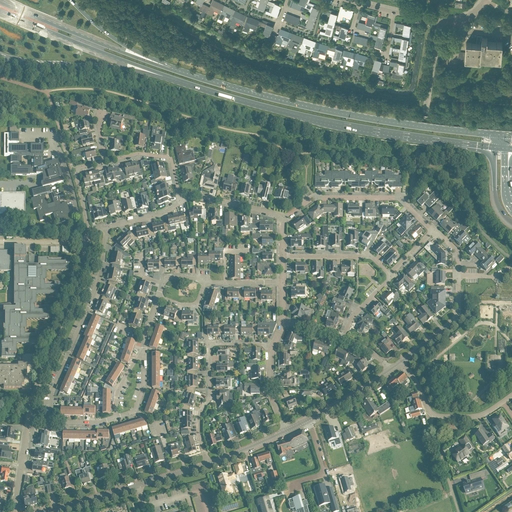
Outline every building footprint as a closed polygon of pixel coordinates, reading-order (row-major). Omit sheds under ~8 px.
[(203,0),(196,0),(196,2),(202,4),(199,9),(202,10),(205,5),(202,3),(203,3),(204,2),(203,1),(203,0)] [(221,14),(225,5),(213,0),(210,7),(208,6),(205,12),(203,11),(201,16),(205,18),(208,13),(212,15),(214,11),(221,14)] [(266,4),(267,4),(267,3),(268,0),(267,0),(257,0),(260,1),(258,8),(253,6),(252,8),(263,12),(266,4)] [(280,8),(281,5),(270,1),(268,0),(267,3),(267,4),(274,6),(271,13),(266,11),(266,13),(276,17),(280,9),(280,8)] [(317,15),(320,7),(308,3),(308,4),(306,4),(305,6),(304,7),(312,10),(309,16),(302,13),(302,14),(315,19),(316,16),(317,16),(317,15)] [(232,19),(236,11),(225,5),(221,14),(218,18),(223,21),(226,16),(232,19)] [(353,10),(353,9),(351,9),(350,8),(350,9),(341,6),(337,20),(339,21),(342,13),(351,16),(353,10)] [(334,24),(338,12),(327,9),(326,11),(323,10),(322,14),(330,16),(328,22),(334,24)] [(247,16),(236,11),(232,19),(229,24),(231,25),(229,30),(233,32),(236,25),(235,25),(237,21),(243,24),(247,16)] [(315,21),(315,19),(302,14),(301,17),(308,20),(306,26),(301,24),(300,26),(311,30),(314,22),(315,21)] [(377,16),(376,16),(369,14),(366,24),(366,25),(369,25),(372,26),(373,24),(375,25),(375,23),(377,16)] [(259,25),(260,21),(248,17),(243,30),(248,32),(250,27),(257,30),(259,25)] [(274,24),(271,23),(263,20),(262,22),(260,21),(259,25),(266,27),(264,34),(270,36),(268,39),(271,40),(273,35),(270,34),(271,33),(271,32),(274,24)] [(333,28),(334,28),(334,26),(334,24),(328,22),(320,20),(319,24),(327,26),(325,32),(320,31),(320,33),(331,36),(333,28)] [(385,34),(387,26),(375,23),(375,25),(373,24),(372,26),(372,28),(379,30),(378,36),(384,38),(384,36),(385,36),(385,35),(385,34)] [(345,40),(347,33),(347,32),(348,30),(347,30),(348,28),(334,24),(334,26),(334,28),(341,30),(339,36),(334,35),(334,37),(345,40)] [(411,25),(404,24),(403,35),(406,35),(406,37),(411,38),(412,32),(410,31),(410,29),(411,28),(410,28),(411,25)] [(290,42),(293,33),(281,29),(278,36),(276,36),(273,41),(274,42),(281,44),(283,39),(290,42)] [(301,46),(304,38),(293,33),(290,42),(288,47),(293,49),(295,44),(301,46)] [(383,40),(384,38),(378,36),(370,34),(369,38),(377,40),(375,46),(370,45),(369,47),(380,50),(383,41),(383,42),(383,40)] [(410,44),(411,38),(406,37),(405,39),(392,37),(391,44),(393,44),(394,41),(401,42),(400,48),(407,50),(407,47),(408,47),(408,46),(408,44),(410,44)] [(316,42),(304,38),(301,46),(299,51),(304,53),(306,48),(310,49),(308,54),(311,55),(316,42)] [(502,42),(497,42),(497,43),(487,42),(487,38),(482,38),(482,40),(478,40),(478,45),(471,44),(472,43),(466,42),(465,52),(465,55),(465,58),(480,60),(481,57),(496,58),(501,58),(502,42)] [(316,42),(315,47),(313,56),(318,57),(319,53),(326,55),(329,46),(316,42)] [(331,46),(330,50),(336,52),(334,58),(340,60),(341,57),(341,56),(343,48),(332,45),(331,46)] [(407,52),(407,50),(400,48),(398,48),(398,52),(400,52),(399,59),(402,59),(402,61),(408,62),(409,56),(406,56),(406,53),(407,53),(407,52)] [(353,62),(356,54),(344,50),(340,64),(346,65),(347,61),(353,62)] [(367,61),(368,57),(356,54),(353,62),(352,67),(358,69),(359,64),(366,66),(367,61)] [(387,65),(381,64),(382,59),(371,56),(370,57),(368,57),(367,61),(375,63),(372,72),(378,73),(379,71),(383,72),(383,71),(386,71),(387,65)] [(407,69),(408,62),(402,61),(402,63),(390,61),(389,65),(387,65),(386,71),(383,71),(383,72),(382,73),(390,74),(390,72),(389,72),(390,65),(398,66),(397,73),(393,72),(392,78),(400,79),(400,74),(403,74),(404,72),(404,71),(404,68),(407,69)] [(88,116),(90,110),(78,107),(76,115),(82,117),(83,115),(88,116)] [(123,118),(116,117),(112,116),(110,123),(112,123),(111,128),(121,130),(123,118)] [(90,129),(88,122),(82,124),(81,121),(74,123),(75,128),(76,128),(80,135),(87,133),(87,129),(90,129)] [(161,143),(164,143),(166,133),(163,132),(162,136),(157,135),(158,128),(153,127),(152,137),(155,138),(154,144),(155,144),(154,149),(161,150),(161,143)] [(148,138),(149,133),(149,131),(144,130),(143,135),(136,135),(135,146),(144,147),(145,138),(148,138)] [(43,154),(43,145),(19,145),(17,145),(17,142),(19,142),(19,134),(4,134),(4,156),(11,156),(11,163),(13,163),(13,165),(11,165),(11,175),(30,175),(30,174),(40,175),(40,174),(43,174),(43,182),(41,183),(42,188),(32,190),(33,197),(38,196),(38,197),(31,199),(34,209),(37,209),(39,217),(40,221),(45,220),(44,219),(46,219),(45,215),(53,213),(56,225),(61,223),(67,221),(68,224),(72,223),(67,202),(62,204),(62,205),(61,205),(58,197),(64,196),(62,189),(57,190),(56,187),(52,188),(51,185),(64,182),(62,177),(61,174),(58,161),(45,164),(45,166),(43,166),(43,163),(43,159),(43,154)] [(93,144),(92,136),(82,139),(81,135),(74,137),(76,142),(82,141),(83,146),(93,144)] [(111,151),(120,151),(119,151),(119,144),(123,144),(123,137),(117,137),(116,141),(111,141),(111,151)] [(180,147),(176,148),(177,155),(178,155),(178,157),(180,165),(184,163),(195,161),(194,156),(193,151),(186,153),(185,145),(181,146),(180,146),(180,147)] [(97,157),(95,150),(89,151),(88,148),(80,150),(81,153),(85,152),(87,159),(97,157)] [(141,162),(142,168),(152,165),(154,174),(165,171),(164,165),(156,166),(155,162),(144,161),(141,162)] [(138,162),(131,164),(134,177),(134,178),(138,177),(144,176),(143,169),(140,170),(138,162)] [(134,177),(131,164),(124,166),(126,173),(123,174),(125,180),(125,181),(126,185),(127,184),(126,180),(130,179),(130,178),(134,177)] [(194,172),(192,165),(182,167),(183,170),(181,171),(182,177),(183,177),(184,182),(186,182),(186,184),(187,184),(186,182),(191,181),(192,182),(192,180),(193,180),(192,173),(194,172)] [(220,172),(215,165),(208,170),(211,174),(210,174),(203,173),(200,185),(216,189),(220,172)] [(125,180),(123,174),(123,173),(120,174),(118,167),(112,169),(115,181),(121,180),(121,182),(125,181),(125,180)] [(115,181),(112,169),(105,170),(107,177),(103,177),(105,185),(109,184),(108,183),(115,181)] [(167,178),(165,171),(154,174),(155,178),(152,179),(153,181),(151,182),(152,185),(154,184),(160,183),(159,180),(167,178)] [(99,172),(92,173),(94,182),(95,185),(99,184),(100,187),(105,186),(105,185),(103,177),(100,178),(99,172)] [(329,184),(329,183),(332,183),(332,175),(332,172),(325,172),(325,176),(315,176),(315,188),(325,188),(325,186),(326,186),(327,185),(328,185),(329,184)] [(342,184),(342,183),(345,183),(345,172),(338,172),(338,176),(332,176),(332,175),(332,183),(332,188),(339,188),(339,186),(340,186),(341,185),(342,185),(342,184)] [(358,188),(358,175),(352,175),(352,172),(345,172),(345,183),(348,183),(348,184),(349,185),(350,186),(352,186),(352,188),(358,188)] [(369,184),(369,183),(372,183),(372,172),(365,172),(365,176),(359,176),(359,175),(358,175),(358,188),(365,188),(365,186),(366,186),(367,185),(368,185),(369,184)] [(385,188),(385,183),(385,175),(379,175),(379,172),(372,172),(372,183),(375,183),(375,184),(375,185),(376,185),(377,186),(378,186),(378,188),(385,188)] [(402,188),(402,176),(392,176),(392,172),(385,172),(385,175),(385,183),(388,183),(388,184),(389,185),(391,186),(392,186),(392,188),(402,188)] [(94,182),(92,173),(86,175),(86,177),(83,178),(86,187),(91,186),(90,183),(94,182)] [(238,179),(233,178),(233,180),(223,178),(221,189),(224,189),(223,190),(231,192),(231,191),(235,192),(238,179)] [(164,182),(160,183),(154,184),(155,188),(156,188),(158,194),(169,191),(168,185),(168,184),(165,185),(164,182)] [(253,195),(254,190),(255,186),(247,184),(246,186),(243,185),(241,192),(240,191),(239,194),(249,196),(249,194),(253,195)] [(271,197),(272,192),(273,189),(269,188),(270,185),(269,185),(268,184),(267,185),(266,184),(265,187),(259,186),(257,194),(263,195),(262,199),(267,200),(268,196),(271,197)] [(284,199),(287,187),(280,186),(279,191),(276,190),(274,198),(281,199),(281,198),(284,199)] [(293,201),(294,197),(295,195),(294,194),(295,189),(287,187),(284,199),(293,201)] [(171,198),(169,191),(158,194),(158,196),(158,197),(159,201),(157,201),(158,205),(165,203),(166,206),(169,204),(168,198),(171,198),(171,197),(171,198)] [(436,197),(438,195),(435,191),(429,197),(426,194),(417,202),(422,206),(425,204),(429,208),(439,199),(436,197)] [(138,202),(136,202),(137,207),(140,206),(141,209),(148,207),(147,203),(147,201),(150,200),(150,203),(150,202),(149,195),(148,192),(141,193),(142,197),(137,198),(138,202)] [(13,194),(0,194),(0,213),(25,214),(25,210),(25,208),(25,193),(16,193),(16,195),(13,195),(13,194)] [(136,207),(135,202),(134,198),(130,199),(130,201),(123,202),(125,213),(133,211),(133,208),(136,207)] [(121,211),(120,206),(120,204),(122,203),(121,201),(119,202),(119,201),(113,203),(114,206),(108,207),(110,214),(111,216),(116,215),(116,213),(122,211),(121,211)] [(93,208),(90,209),(90,213),(93,212),(95,220),(104,218),(104,217),(108,216),(106,210),(105,203),(100,204),(101,208),(98,209),(96,209),(95,206),(93,206),(93,208)] [(436,206),(429,213),(436,221),(441,216),(443,219),(449,213),(447,211),(446,210),(443,213),(440,210),(442,208),(438,204),(436,206)] [(331,207),(328,207),(328,213),(330,213),(331,212),(334,212),(334,217),(342,217),(342,205),(334,205),(334,206),(331,206),(331,207)] [(354,214),(354,217),(362,217),(362,208),(359,208),(359,205),(355,205),(355,206),(352,206),(352,205),(349,205),(349,206),(348,206),(348,214),(354,214)] [(379,218),(379,208),(373,208),(373,205),(366,205),(366,211),(365,211),(365,218),(379,218)] [(328,215),(328,213),(328,207),(324,207),(324,206),(321,208),(318,206),(308,213),(313,220),(324,213),(326,213),(326,215),(328,215)] [(202,211),(202,207),(194,207),(194,211),(189,212),(191,220),(194,219),(198,219),(198,216),(202,216),(202,217),(205,217),(205,212),(204,212),(204,211),(202,211)] [(396,220),(402,214),(396,209),(394,209),(394,208),(387,207),(382,207),(382,215),(390,215),(390,218),(394,218),(396,220)] [(219,220),(219,211),(217,209),(211,209),(210,210),(210,214),(211,215),(212,215),(212,222),(216,222),(216,227),(222,227),(222,220),(219,220)] [(180,214),(178,214),(180,224),(186,222),(187,227),(190,227),(188,220),(185,221),(184,213),(180,213),(180,214)] [(169,224),(167,225),(168,232),(171,231),(170,226),(175,225),(173,215),(170,216),(167,217),(169,224)] [(225,227),(222,227),(222,237),(226,237),(226,230),(230,230),(230,226),(237,226),(237,223),(237,218),(234,218),(234,215),(226,215),(225,227)] [(406,231),(412,226),(410,223),(412,221),(410,219),(411,219),(408,216),(407,216),(406,216),(399,223),(401,226),(396,231),(401,236),(406,231)] [(307,227),(312,224),(307,217),(302,220),(301,218),(292,224),(297,231),(306,225),(307,227)] [(241,219),(241,224),(241,232),(252,232),(252,229),(252,224),(248,224),(248,219),(241,219)] [(456,231),(461,226),(459,224),(458,225),(456,224),(454,226),(447,219),(441,226),(449,233),(453,229),(455,232),(456,231)] [(252,221),(252,224),(252,229),(260,229),(260,231),(272,231),(272,223),(269,223),(265,223),(265,221),(252,221)] [(160,222),(157,223),(160,232),(165,231),(165,232),(168,232),(167,225),(164,226),(163,222),(161,223),(160,222)] [(462,243),(468,237),(463,232),(469,226),(465,222),(461,226),(456,231),(460,235),(458,236),(457,236),(454,239),(457,242),(457,243),(460,246),(463,243),(462,243)] [(153,229),(150,230),(152,237),(155,236),(154,234),(160,232),(157,223),(154,223),(154,224),(152,224),(153,229)] [(412,226),(405,234),(408,237),(412,240),(413,239),(415,241),(420,236),(419,235),(423,231),(421,229),(418,226),(416,227),(415,229),(412,226)] [(144,227),(141,228),(144,237),(149,236),(149,237),(152,237),(150,230),(148,230),(147,227),(144,227)] [(325,247),(325,238),(328,238),(328,227),(323,227),(323,238),(317,238),(317,247),(325,247)] [(373,243),(379,234),(381,229),(378,227),(375,232),(366,232),(366,233),(364,235),(362,238),(362,239),(364,240),(362,243),(368,247),(370,242),(373,243)] [(137,233),(132,234),(136,240),(139,240),(138,239),(144,237),(141,228),(138,228),(138,229),(136,229),(137,233)] [(358,233),(358,230),(351,230),(351,233),(351,237),(347,237),(347,247),(355,247),(355,242),(355,240),(358,240),(358,237),(358,233)] [(123,235),(120,237),(128,244),(130,246),(134,242),(136,240),(132,234),(130,231),(126,235),(125,233),(123,235)] [(332,237),(332,247),(339,247),(339,241),(343,241),(343,233),(339,233),(339,237),(332,237)] [(272,238),(269,238),(267,238),(267,234),(252,234),(252,240),(258,240),(258,241),(262,244),(262,245),(272,245),(272,238)] [(313,240),(313,235),(294,235),(294,238),(291,238),(291,247),(302,247),(302,239),(309,239),(309,240),(313,240)] [(117,244),(114,247),(118,249),(124,252),(126,250),(124,248),(128,244),(120,237),(118,239),(118,240),(117,241),(117,242),(116,243),(117,244)] [(381,242),(373,249),(378,254),(379,254),(383,250),(386,253),(392,246),(387,241),(384,238),(381,242)] [(479,258),(485,252),(480,248),(480,247),(475,241),(466,250),(472,256),(474,254),(479,258)] [(432,251),(437,257),(437,265),(445,265),(445,255),(444,254),(444,252),(437,245),(435,247),(433,245),(427,251),(432,251)] [(45,283),(45,281),(46,281),(46,273),(45,273),(45,270),(51,270),(51,272),(68,272),(68,264),(69,264),(69,259),(68,259),(38,259),(38,265),(33,265),(34,265),(34,264),(33,263),(32,262),(31,263),(30,263),(30,264),(30,265),(26,265),(26,247),(14,247),(14,305),(11,305),(10,303),(10,304),(3,305),(3,329),(4,329),(4,343),(1,343),(1,357),(15,357),(15,354),(16,354),(16,346),(15,346),(15,343),(21,343),(21,344),(38,344),(38,337),(40,337),(40,332),(38,332),(25,332),(25,329),(26,329),(26,322),(25,322),(25,319),(44,319),(44,320),(48,320),(48,313),(50,313),(50,308),(48,308),(35,307),(35,305),(36,305),(36,298),(35,298),(35,294),(54,294),(54,296),(58,296),(58,289),(60,289),(60,284),(58,284),(58,283),(45,283)] [(390,266),(397,259),(393,256),(396,253),(396,252),(392,248),(384,257),(386,259),(385,261),(390,266)] [(112,255),(111,258),(121,260),(123,261),(124,255),(123,255),(124,252),(118,249),(117,254),(113,253),(112,255)] [(259,249),(252,249),(252,254),(263,254),(263,260),(272,260),(272,253),(265,253),(265,251),(259,251),(259,249)] [(11,251),(0,250),(0,270),(10,271),(11,251)] [(495,262),(490,257),(490,256),(489,257),(485,252),(479,258),(483,263),(481,265),(486,271),(495,262)] [(193,264),(196,264),(196,254),(193,254),(193,255),(188,255),(188,258),(187,268),(191,268),(193,268),(193,264)] [(504,258),(501,255),(501,256),(496,261),(499,264),(498,264),(499,264),(504,258)] [(159,264),(162,264),(162,257),(159,257),(159,261),(154,261),(154,271),(157,271),(157,270),(159,270),(159,264)] [(171,268),(171,258),(165,258),(165,257),(162,257),(162,264),(165,264),(165,268),(167,268),(171,268)] [(176,264),(179,264),(179,257),(176,257),(176,258),(171,258),(171,268),(174,268),(176,268),(176,264)] [(187,268),(188,258),(184,258),(184,257),(179,257),(179,264),(182,264),(182,268),(184,268),(187,268)] [(111,261),(111,264),(114,265),(114,267),(120,269),(121,266),(122,266),(123,261),(121,260),(111,258),(111,261)] [(154,271),(154,261),(148,261),(148,260),(145,260),(145,267),(148,267),(148,270),(151,270),(151,271),(154,271)] [(427,269),(421,263),(418,265),(416,262),(406,272),(412,278),(416,274),(419,277),(424,272),(426,274),(427,274),(427,269)] [(272,275),(272,267),(267,267),(267,263),(257,263),(257,271),(265,271),(265,275),(272,275)] [(309,266),(305,265),(305,263),(300,263),(300,264),(296,264),(296,272),(305,272),(305,273),(309,273),(309,266)] [(320,263),(313,263),(313,274),(318,274),(318,278),(324,278),(324,272),(320,272),(320,263)] [(330,273),(335,273),(335,276),(336,277),(337,278),(338,278),(341,278),(341,275),(341,266),(337,266),(337,263),(330,263),(330,273)] [(347,274),(355,274),(355,263),(347,263),(347,266),(342,266),(342,273),(347,273),(347,274)] [(108,272),(108,275),(118,277),(120,277),(122,272),(120,272),(120,269),(114,267),(113,270),(109,269),(109,272),(108,272)] [(436,284),(444,284),(444,277),(445,277),(445,272),(440,272),(440,269),(432,269),(432,272),(436,272),(436,284)] [(404,274),(393,285),(399,291),(402,293),(406,289),(409,292),(415,286),(404,274)] [(108,278),(107,280),(111,281),(110,284),(117,286),(118,282),(116,282),(118,277),(108,275),(107,278),(108,278)] [(148,284),(149,281),(143,279),(142,282),(143,282),(141,287),(150,291),(151,288),(151,287),(152,285),(148,284)] [(104,287),(103,290),(112,294),(114,295),(116,290),(115,289),(117,286),(110,284),(109,286),(105,285),(104,287)] [(511,290),(499,291),(499,284),(497,284),(496,284),(496,290),(487,290),(475,302),(478,299),(497,300),(511,300),(511,290)] [(291,288),(291,299),(298,299),(298,297),(305,297),(305,285),(296,285),(296,288),(291,288)] [(149,293),(150,291),(141,287),(139,292),(138,292),(137,295),(144,297),(145,294),(148,296),(149,293)] [(445,290),(444,290),(444,287),(431,287),(431,300),(427,304),(436,314),(445,307),(445,290)] [(338,299),(343,301),(345,298),(349,300),(350,296),(351,296),(353,292),(352,292),(353,291),(346,288),(342,297),(339,296),(338,299)] [(208,293),(207,295),(217,299),(218,294),(220,294),(220,291),(214,289),(213,291),(209,290),(209,293),(208,293)] [(233,299),(233,289),(230,289),(228,289),(228,292),(225,292),(225,300),(228,300),(228,299),(233,299)] [(236,289),(233,289),(233,299),(239,299),(239,300),(242,300),(242,293),(239,293),(239,289),(236,289)] [(250,299),(250,289),(247,289),(245,289),(244,293),(242,293),(242,300),(245,300),(245,299),(250,299)] [(253,289),(250,289),(250,299),(256,299),(256,302),(259,302),(259,295),(256,295),(256,289),(253,289)] [(102,293),(101,295),(104,297),(103,299),(110,302),(111,299),(112,300),(114,295),(112,294),(103,290),(102,293)] [(388,306),(393,301),(394,303),(401,297),(394,290),(391,293),(388,296),(385,293),(380,298),(388,306)] [(267,301),(267,291),(264,291),(264,292),(261,292),(261,295),(259,295),(259,302),(261,302),(261,301),(267,301)] [(270,291),(267,291),(267,301),(272,301),(272,302),(275,302),(275,295),(273,295),(273,292),(270,292),(270,291)] [(143,300),(144,297),(137,295),(136,298),(139,299),(138,304),(147,307),(148,304),(149,302),(143,300)] [(207,299),(206,301),(215,304),(217,299),(207,295),(206,298),(207,299)] [(97,302),(96,305),(105,309),(107,304),(108,305),(110,302),(103,299),(102,302),(99,300),(98,303),(97,302)] [(334,310),(343,314),(346,307),(344,307),(345,304),(335,299),(332,304),(336,305),(334,310)] [(204,309),(203,312),(208,312),(208,311),(212,312),(213,309),(215,304),(206,301),(205,303),(204,306),(203,309),(204,309)] [(388,309),(384,305),(382,307),(376,302),(374,304),(374,305),(369,310),(374,315),(380,309),(384,313),(388,309)] [(146,310),(147,307),(138,304),(136,309),(135,309),(134,312),(140,314),(141,311),(145,312),(146,310)] [(95,308),(94,311),(98,312),(97,315),(103,318),(106,319),(109,311),(105,309),(96,305),(95,308)] [(303,317),(307,319),(310,311),(305,309),(305,308),(298,305),(297,307),(294,306),(291,314),(295,315),(294,317),(302,319),(303,317)] [(418,318),(423,324),(427,321),(427,322),(431,318),(430,317),(432,315),(425,306),(419,311),(422,315),(418,318)] [(169,318),(172,309),(169,308),(167,307),(166,311),(163,310),(161,317),(164,318),(164,316),(169,318)] [(175,310),(172,309),(169,318),(174,320),(174,321),(178,323),(179,316),(176,315),(178,311),(175,310)] [(188,321),(188,311),(185,311),(185,312),(182,312),(182,316),(179,316),(178,323),(182,323),(182,321),(188,321)] [(191,311),(188,311),(188,321),(193,321),(193,323),(196,323),(196,316),(194,316),(194,312),(191,312),(191,311)] [(325,319),(325,320),(325,321),(325,322),(326,323),(327,323),(326,326),(336,329),(339,321),(336,320),(338,315),(331,312),(328,311),(326,317),(325,319)] [(140,316),(140,314),(134,312),(133,314),(134,315),(132,320),(142,323),(143,320),(142,320),(143,318),(140,316)] [(406,328),(411,335),(419,328),(415,324),(417,322),(410,313),(407,316),(408,318),(404,320),(409,325),(406,328)] [(100,319),(94,316),(92,319),(91,319),(90,321),(98,324),(100,319)] [(373,320),(369,316),(365,320),(360,318),(358,324),(360,325),(357,330),(362,333),(363,332),(365,333),(368,332),(369,329),(372,323),(373,320)] [(236,322),(230,322),(230,326),(230,336),(233,336),(233,335),(236,335),(236,334),(236,332),(238,332),(238,325),(238,317),(236,317),(236,322)] [(141,326),(142,323),(132,320),(130,325),(139,328),(140,326),(141,326)] [(98,324),(90,321),(89,323),(90,323),(89,326),(96,329),(98,324)] [(208,322),(205,322),(205,329),(208,329),(208,335),(210,335),(210,336),(213,336),(213,326),(208,326),(208,322)] [(241,325),(238,325),(238,332),(241,332),(241,334),(241,335),(244,335),(244,336),(247,336),(247,326),(247,322),(241,322),(241,325)] [(258,325),(255,325),(255,332),(258,332),(258,335),(261,335),(261,336),(264,336),(264,323),(258,323),(258,325)] [(277,323),(264,323),(264,336),(267,336),(267,335),(269,335),(269,332),(274,332),(277,325),(277,323)] [(219,326),(213,326),(213,336),(216,336),(216,335),(219,335),(219,332),(222,332),(222,325),(219,325),(219,326)] [(225,325),(222,325),(222,332),(224,332),(224,335),(227,335),(227,336),(230,336),(230,326),(225,326),(225,325)] [(252,326),(247,326),(247,336),(250,336),(250,335),(253,335),(252,332),(255,332),(255,325),(252,325),(252,326)] [(96,329),(89,326),(88,329),(87,329),(86,331),(93,335),(96,329)] [(393,338),(398,345),(402,342),(409,337),(400,326),(395,331),(398,334),(393,338)] [(93,335),(86,331),(85,333),(86,333),(84,337),(86,338),(91,340),(93,335)] [(162,334),(154,331),(154,333),(153,337),(161,339),(162,334)] [(284,348),(289,350),(290,350),(291,347),(292,348),(293,344),(293,343),(296,344),(297,341),(298,341),(302,341),(302,337),(292,333),(292,334),(289,333),(287,337),(285,341),(288,342),(286,345),(285,345),(283,350),(284,350),(284,348)] [(381,348),(386,355),(392,350),(388,344),(391,342),(388,337),(379,345),(381,348)] [(93,340),(91,340),(86,338),(85,341),(84,340),(83,342),(91,346),(93,340)] [(136,342),(128,339),(127,345),(135,347),(135,345),(134,345),(136,342)] [(198,345),(198,343),(198,339),(187,339),(187,343),(188,343),(188,349),(198,349),(198,345)] [(315,341),(314,346),(313,350),(327,354),(329,347),(329,345),(323,343),(320,343),(321,342),(315,341)] [(91,346),(83,342),(82,344),(83,345),(81,348),(88,351),(91,346)] [(159,345),(151,342),(150,344),(151,344),(150,348),(154,349),(157,350),(159,345)] [(88,351),(81,348),(80,351),(79,351),(78,353),(86,356),(88,351)] [(338,348),(336,353),(335,357),(342,360),(340,366),(343,366),(347,366),(349,362),(351,359),(347,357),(349,353),(338,348)] [(198,352),(198,349),(188,349),(188,354),(187,354),(187,357),(194,357),(194,354),(198,354),(198,352)] [(221,361),(225,361),(228,361),(228,356),(227,356),(227,349),(217,349),(217,356),(223,356),(223,358),(221,358),(221,361)] [(245,349),(245,354),(253,354),(253,361),(251,361),(251,364),(254,364),(258,364),(258,361),(260,361),(260,349),(245,349)] [(131,356),(132,353),(125,350),(123,356),(131,358),(132,356),(131,356)] [(86,356),(78,353),(78,355),(77,358),(81,360),(84,362),(86,356)] [(289,355),(285,355),(280,355),(280,359),(280,361),(278,361),(279,368),(286,368),(286,366),(289,366),(289,355)] [(352,356),(351,359),(349,362),(353,364),(354,361),(356,362),(358,365),(357,366),(359,369),(361,373),(370,367),(368,364),(367,364),(365,361),(362,363),(358,358),(356,356),(355,358),(352,357),(352,356)] [(194,360),(194,357),(187,357),(187,360),(188,360),(188,365),(198,365),(198,362),(198,360),(194,360)] [(81,363),(79,362),(74,359),(73,363),(72,362),(71,364),(79,368),(81,363)] [(231,368),(231,366),(231,361),(228,361),(225,361),(225,365),(217,365),(217,372),(227,372),(227,368),(231,368)] [(27,364),(18,363),(18,366),(0,366),(0,385),(3,386),(3,389),(22,389),(22,385),(24,385),(24,374),(27,374),(27,364)] [(125,367),(120,365),(118,363),(115,368),(122,373),(123,371),(123,370),(125,367)] [(79,368),(71,364),(70,367),(71,367),(70,370),(77,373),(79,368)] [(254,367),(254,364),(251,364),(248,364),(248,368),(252,368),(252,379),(260,379),(260,367),(254,367)] [(198,368),(198,365),(188,365),(188,371),(187,371),(187,374),(194,374),(194,371),(198,371),(198,368)] [(121,375),(122,373),(115,368),(112,373),(119,377),(120,374),(121,375)] [(346,382),(352,379),(351,376),(353,375),(350,369),(336,378),(338,381),(341,385),(346,382)] [(77,373),(70,370),(68,373),(67,373),(66,375),(74,378),(77,373)] [(294,378),(291,378),(290,378),(290,372),(289,372),(284,372),(284,378),(280,378),(280,386),(285,386),(294,386),(296,385),(296,380),(294,378)] [(407,379),(402,372),(395,378),(399,383),(403,388),(408,384),(405,381),(407,379)] [(117,380),(119,377),(112,373),(109,378),(116,382),(117,380)] [(194,376),(194,374),(187,374),(187,377),(188,377),(188,382),(198,382),(198,379),(198,377),(194,376)] [(74,378),(66,375),(66,377),(65,381),(72,384),(74,378)] [(231,387),(231,379),(231,376),(227,376),(227,380),(217,380),(217,387),(231,387)] [(335,384),(332,380),(331,377),(326,380),(328,383),(321,388),(326,396),(330,393),(330,392),(334,389),(332,386),(335,384)] [(115,384),(116,382),(109,378),(106,383),(108,384),(112,387),(114,384),(115,384)] [(399,383),(395,378),(388,384),(388,385),(386,387),(390,392),(393,390),(392,389),(399,383)] [(72,384),(65,381),(64,384),(63,383),(62,385),(70,389),(72,384)] [(198,385),(198,382),(188,382),(188,388),(187,388),(187,391),(194,392),(194,388),(198,388),(198,385)] [(258,384),(253,384),(245,384),(245,391),(251,391),(251,395),(255,394),(260,394),(260,388),(258,388),(258,384)] [(70,389),(62,385),(61,387),(62,388),(60,391),(65,393),(67,394),(70,389)] [(229,398),(233,398),(233,394),(229,394),(229,390),(220,390),(220,394),(218,394),(218,396),(217,396),(217,402),(218,402),(218,409),(224,404),(229,404),(229,398)] [(151,394),(150,396),(158,399),(160,393),(153,391),(152,394),(151,394)] [(193,395),(194,392),(187,391),(186,393),(187,394),(186,399),(195,402),(196,399),(196,397),(193,395)] [(158,399),(150,396),(149,398),(150,398),(149,402),(156,404),(158,399)] [(290,410),(293,408),(292,406),(296,405),(294,401),(295,401),(294,397),(289,399),(289,398),(285,400),(290,410)] [(413,398),(409,399),(410,402),(412,402),(414,407),(409,408),(410,413),(410,412),(411,414),(410,414),(411,419),(421,416),(419,411),(419,410),(422,409),(419,400),(418,397),(413,398)] [(194,405),(195,402),(186,399),(184,404),(183,404),(181,408),(188,409),(189,406),(193,407),(194,405)] [(378,412),(380,415),(391,408),(388,402),(378,409),(376,406),(375,406),(370,399),(362,404),(370,417),(378,412)] [(156,404),(149,402),(148,405),(147,405),(146,407),(154,410),(156,404)] [(268,411),(267,411),(267,410),(266,410),(265,409),(264,409),(263,410),(263,411),(263,412),(263,413),(261,414),(261,413),(260,413),(260,412),(260,411),(260,407),(258,406),(257,404),(254,405),(256,411),(258,414),(259,417),(259,418),(262,416),(265,423),(272,420),(268,411)] [(154,410),(146,407),(145,409),(146,409),(145,413),(152,415),(154,410)] [(188,412),(188,409),(181,408),(181,412),(183,412),(183,418),(193,418),(193,415),(192,415),(192,412),(188,412)] [(256,418),(259,417),(258,414),(256,411),(252,413),(254,416),(248,418),(252,429),(259,426),(256,418)] [(496,424),(492,426),(498,435),(498,434),(508,428),(505,424),(506,423),(504,420),(503,420),(500,416),(493,421),(496,424)] [(248,425),(245,419),(244,417),(238,420),(240,424),(236,425),(237,426),(239,430),(241,434),(245,433),(246,433),(246,432),(247,432),(245,427),(248,425)] [(142,419),(139,420),(142,428),(147,426),(145,419),(142,420),(142,419)] [(192,426),(192,423),(183,423),(183,429),(181,429),(181,432),(188,432),(188,429),(193,429),(193,426),(192,426)] [(237,437),(236,432),(232,423),(224,426),(225,430),(225,431),(225,430),(222,431),(224,435),(225,434),(228,441),(233,439),(232,438),(237,436),(237,437)] [(359,424),(363,434),(379,428),(377,424),(364,429),(361,423),(359,424)] [(333,427),(325,430),(328,441),(334,439),(336,447),(342,445),(338,433),(335,434),(333,427)] [(356,437),(352,428),(345,431),(349,440),(356,437)] [(14,431),(9,430),(6,430),(5,430),(4,436),(6,436),(6,439),(13,440),(14,431)] [(45,436),(46,436),(47,432),(41,431),(41,435),(37,435),(36,445),(44,446),(45,436)] [(303,431),(288,438),(289,438),(290,437),(292,441),(290,442),(290,441),(290,442),(289,441),(289,442),(277,445),(280,456),(286,454),(285,451),(292,449),(291,448),(293,448),(293,449),(294,448),(306,443),(306,442),(308,441),(305,434),(303,435),(301,432),(303,431)] [(492,434),(487,438),(482,431),(476,435),(478,439),(480,443),(481,442),(483,446),(489,442),(489,443),(495,439),(492,434)] [(215,435),(207,437),(210,447),(217,445),(217,442),(222,441),(221,435),(215,436),(215,435)] [(466,449),(471,445),(465,436),(459,441),(463,446),(452,454),(458,463),(470,454),(466,449)] [(197,451),(193,437),(185,440),(188,449),(184,450),(185,454),(197,451)] [(170,448),(171,453),(172,458),(176,457),(176,456),(179,455),(178,451),(181,450),(179,445),(179,442),(169,445),(170,448)] [(503,447),(489,457),(492,462),(506,452),(511,459),(511,457),(511,448),(511,449),(508,444),(503,447)] [(9,447),(0,445),(0,453),(1,453),(1,457),(10,459),(10,458),(11,458),(11,457),(11,454),(11,451),(9,451),(9,447)] [(165,453),(164,449),(163,446),(151,449),(154,458),(155,463),(164,460),(162,454),(165,453)] [(45,454),(48,454),(50,455),(50,454),(51,453),(51,450),(49,450),(43,449),(42,452),(35,451),(34,457),(44,459),(45,454)] [(272,463),(269,453),(257,457),(259,462),(266,460),(268,464),(272,463)] [(147,461),(149,460),(148,456),(148,454),(145,455),(145,456),(142,457),(142,456),(135,458),(136,460),(137,463),(138,468),(148,465),(147,461)] [(126,462),(118,464),(120,470),(123,469),(124,472),(122,473),(131,470),(130,466),(133,465),(130,455),(124,457),(126,462)] [(261,472),(259,464),(257,459),(252,460),(256,473),(261,472)] [(495,462),(494,462),(498,468),(495,471),(497,474),(507,466),(505,463),(503,465),(499,460),(496,463),(495,462)] [(54,464),(47,463),(44,462),(36,461),(36,464),(33,464),(32,471),(41,472),(42,468),(46,469),(47,467),(54,468),(54,464)] [(240,464),(234,466),(237,473),(243,472),(240,464)] [(107,465),(102,466),(99,467),(100,471),(99,471),(99,474),(98,475),(99,480),(112,476),(111,473),(114,472),(112,465),(107,466),(107,465)] [(10,468),(5,468),(2,467),(1,477),(0,476),(0,481),(1,482),(2,481),(7,482),(8,475),(9,475),(10,468)] [(92,473),(91,468),(90,467),(84,469),(84,470),(82,470),(82,469),(75,471),(76,472),(77,477),(79,477),(82,485),(84,484),(84,485),(85,485),(85,484),(91,482),(89,474),(92,473)] [(72,475),(70,470),(70,469),(64,471),(66,478),(61,479),(63,484),(64,489),(71,487),(68,476),(72,475)] [(263,471),(261,472),(256,473),(253,474),(255,480),(264,477),(263,471)] [(483,488),(482,485),(481,479),(486,478),(484,471),(469,476),(471,482),(470,482),(469,481),(469,482),(468,483),(467,482),(467,483),(463,484),(466,494),(483,488)] [(218,477),(224,495),(233,492),(229,481),(232,480),(231,475),(233,475),(234,475),(234,474),(228,476),(227,474),(218,477)] [(348,478),(341,480),(344,492),(351,490),(350,486),(354,485),(352,478),(348,479),(348,478)] [(276,483),(268,486),(269,492),(278,489),(276,483)] [(323,485),(313,488),(319,506),(330,503),(331,507),(338,507),(332,489),(325,491),(323,485)] [(26,489),(26,491),(31,505),(37,503),(34,495),(36,495),(33,486),(27,488),(26,489)] [(31,505),(26,491),(23,492),(25,498),(23,499),(25,507),(31,505)] [(309,511),(307,505),(303,507),(300,497),(288,500),(289,504),(290,510),(295,509),(296,511),(298,510),(298,511),(309,511)] [(266,503),(265,498),(255,501),(257,507),(258,506),(259,511),(270,511),(270,510),(269,507),(268,505),(269,505),(268,502),(266,503)]
